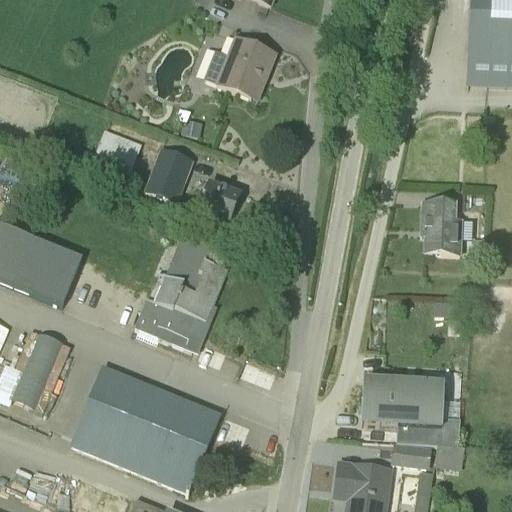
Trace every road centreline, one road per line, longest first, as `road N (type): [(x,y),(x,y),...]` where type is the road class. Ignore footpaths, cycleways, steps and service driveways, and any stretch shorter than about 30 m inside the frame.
road 1 (track): [(421,0),(355,310),(312,362)]
road 2 (tertiary): [(312,362),(381,0)]
road 3 (unclassified): [(331,0),(299,301),(312,362)]
road 4 (tertiary): [(290,511),(312,362)]
